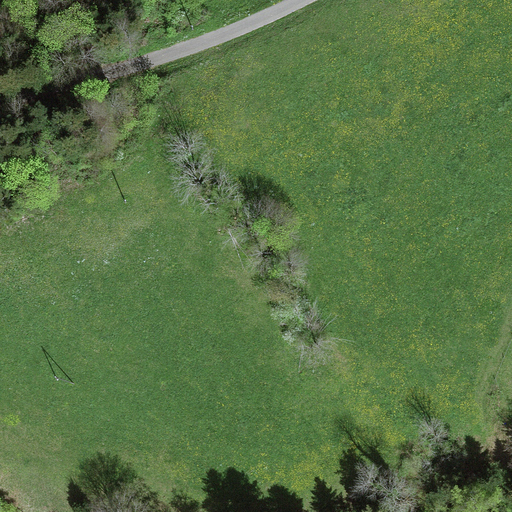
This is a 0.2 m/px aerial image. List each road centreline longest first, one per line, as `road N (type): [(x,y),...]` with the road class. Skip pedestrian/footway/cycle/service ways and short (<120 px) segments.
road 1 (unclassified): [(0,98),(143,61),(297,0)]
road 2 (track): [(511,321),(477,403),(487,441),(511,459)]
